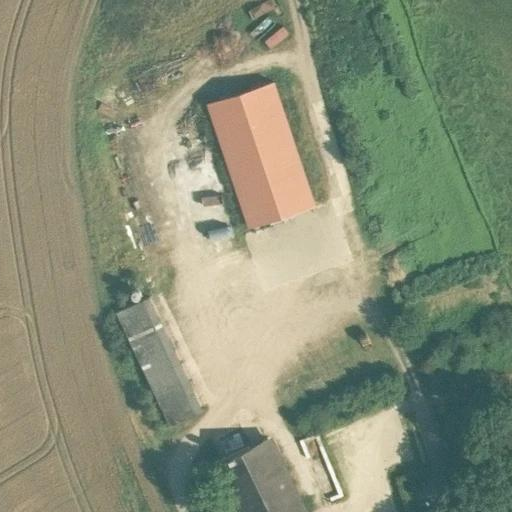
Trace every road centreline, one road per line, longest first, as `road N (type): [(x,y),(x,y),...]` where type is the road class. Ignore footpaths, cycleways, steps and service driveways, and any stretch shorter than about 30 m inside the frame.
road 1 (track): [(304,53),(209,73),(169,95),(135,154),(233,389),(177,467),(186,511)]
road 2 (track): [(425,410),(353,231),(304,53)]
